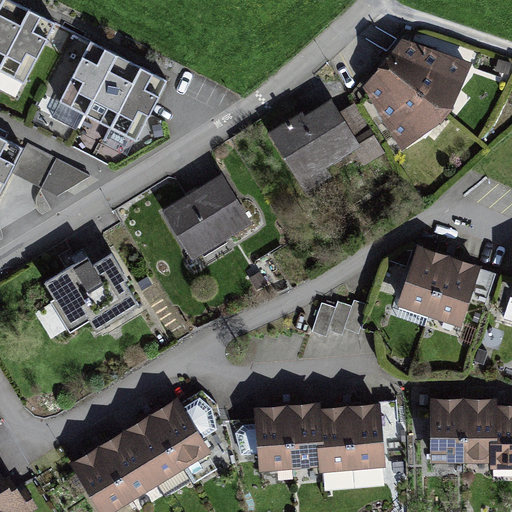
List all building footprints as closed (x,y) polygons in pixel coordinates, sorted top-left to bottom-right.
[(0,0),(0,69),(21,80),(51,19),(34,11),(14,1),(12,0),(0,0)] [(364,86),(404,145),(468,61),(402,36),(392,50),(380,65),(364,86)] [(61,102),(133,138),(162,79),(147,71),(127,61),(107,51),(91,43),(61,102)] [(269,141),(295,180),(359,138),(333,98),(316,109),(269,141)] [(88,172),(28,144),(13,172),(53,194),(88,172)] [(0,190),(16,156),(4,150),(0,147),(0,190)] [(163,207),(191,253),(248,217),(220,171),(192,189),(163,207)] [(416,239),(396,296),(460,317),(479,260),(462,254),(432,244),(416,239)] [(77,258),(48,278),(76,321),(89,312),(100,328),(146,298),(112,248),(98,258),(92,248),(77,258)] [(322,302),(312,331),(327,336),(329,330),(343,335),(345,329),(359,333),(369,304),(354,299),(352,307),(338,302),(336,307),(322,302)] [(433,393),(433,454),(489,453),(489,468),(511,467),(511,401),(499,402),(499,392),(479,392),(452,393),(433,393)] [(260,399),(265,463),(319,459),(320,464),(386,459),(381,399),(363,401),(340,402),(323,404),(322,394),(304,396),(278,398),(260,399)] [(76,457),(107,509),(210,448),(179,396),(157,409),(130,424),(103,440),(76,457)] [(0,511),(26,511),(30,510),(1,463),(0,463),(0,511)]
